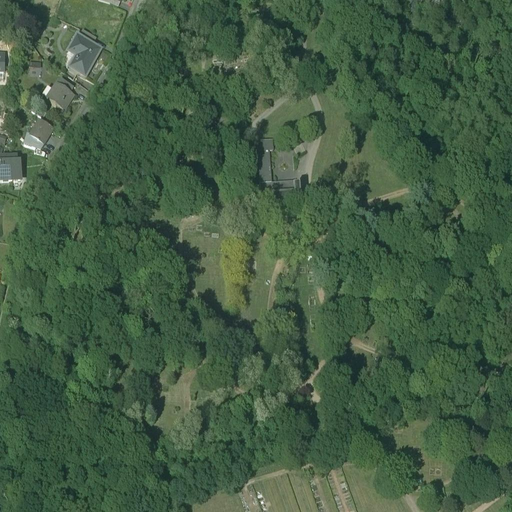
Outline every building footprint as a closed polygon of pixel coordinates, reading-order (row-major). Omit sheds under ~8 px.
[(106,0),(84,0),(84,1),(98,5),(110,8),(111,2),(106,0)] [(397,26),(395,0),(381,0),(382,27),(397,26)] [(403,0),(405,35),(420,34),(419,33),(419,19),(419,13),(418,0),(403,0)] [(418,0),(419,13),(503,10),(502,0),(418,0)] [(419,19),(419,33),(503,31),(503,16),(419,19)] [(95,41),(84,34),(80,41),(92,48),(95,41)] [(92,48),(80,41),(77,40),(70,53),(77,57),(69,72),(86,81),(101,53),(92,48)] [(60,82),(56,87),(58,89),(55,95),(49,104),(63,114),(74,98),(71,96),(74,90),(60,82)] [(49,104),(55,95),(48,91),(43,99),(47,102),(46,103),(49,104)] [(39,123),(30,138),(27,137),(23,147),(40,153),(53,131),(39,123)] [(264,213),(296,211),(295,198),(299,198),(299,189),(294,189),(294,184),(271,185),(269,154),(273,154),(272,143),(255,145),(256,153),(257,153),(260,198),(263,198),(264,213)] [(16,167),(15,160),(1,161),(2,168),(0,167),(0,183),(20,182),(19,166),(16,167)]
